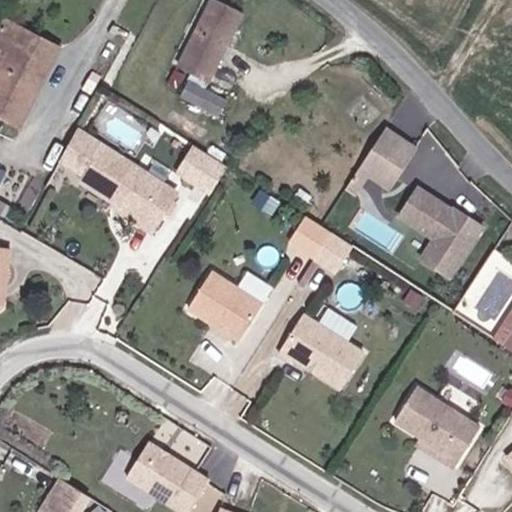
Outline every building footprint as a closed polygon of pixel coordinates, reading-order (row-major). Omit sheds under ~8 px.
[(209,82),(243,13),(215,0),(210,0),(178,66),(209,82)] [(5,21),(0,30),(0,75),(15,48),(51,67),(60,49),(5,21)] [(0,115),(20,126),(51,67),(15,48),(0,75),(0,115)] [(181,95),(220,115),(227,102),(188,81),(181,95)] [(346,187),(381,209),(424,143),(390,121),(346,187)] [(105,145),(83,179),(116,200),(139,216),(137,220),(151,231),(176,192),(105,145)] [(228,166),(197,146),(180,172),(212,192),(228,166)] [(435,240),(423,259),(452,278),(484,227),(455,209),(454,211),(419,188),(400,217),(427,235),(432,228),(440,233),(435,240)] [(137,220),(139,216),(116,200),(113,204),(137,220)] [(432,228),(427,235),(435,240),(440,233),(432,228)] [(331,233),(315,258),(336,272),(352,247),(331,233)] [(0,305),(4,302),(11,245),(0,243),(0,305)] [(263,304),(212,272),(189,308),(240,340),(263,304)] [(511,308),(492,338),(503,345),(511,331),(511,308)] [(364,354),(304,316),(280,354),(294,363),(296,360),(342,389),(364,354)] [(511,351),(511,331),(503,345),(511,351)] [(482,428),(418,388),(397,421),(424,439),(446,452),(442,459),(457,468),(482,428)] [(446,452),(424,439),(420,445),(442,459),(446,452)] [(189,511),(210,481),(150,442),(128,477),(182,511),(189,511)] [(90,496),(62,479),(42,510),(45,511),(80,511),(90,496)]
